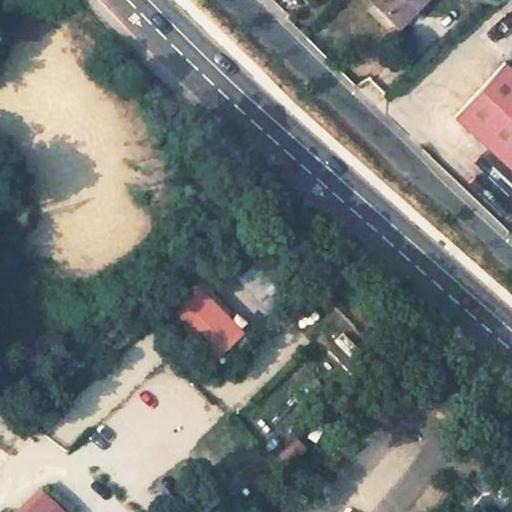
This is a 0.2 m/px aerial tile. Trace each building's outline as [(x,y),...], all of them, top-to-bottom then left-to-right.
[(418,0),(357,0),(353,5),(382,33),(403,10),(406,13),(418,0)] [(406,13),(403,10),(382,33),(388,39),(410,16),(406,13)] [(450,113),(511,171),(511,68),(501,59),(450,113)] [(248,349),(189,290),(167,313),(225,372),(248,349)] [(20,511),(65,511),(42,490),(20,511)]
